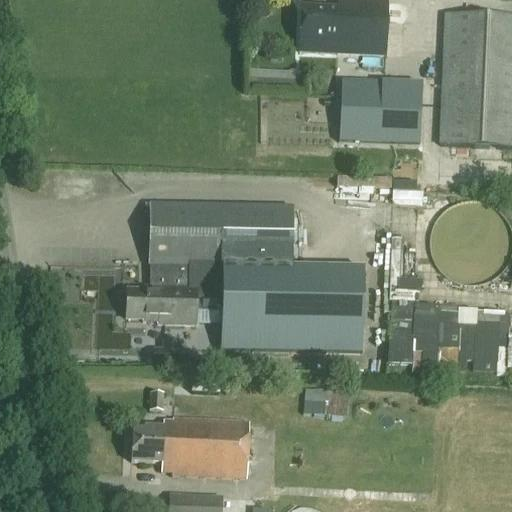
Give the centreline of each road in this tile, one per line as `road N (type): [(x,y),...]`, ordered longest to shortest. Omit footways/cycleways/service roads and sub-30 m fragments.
road 1 (tertiary): [(40,511),(0,234)]
road 2 (unknown): [(1,243),(127,233)]
